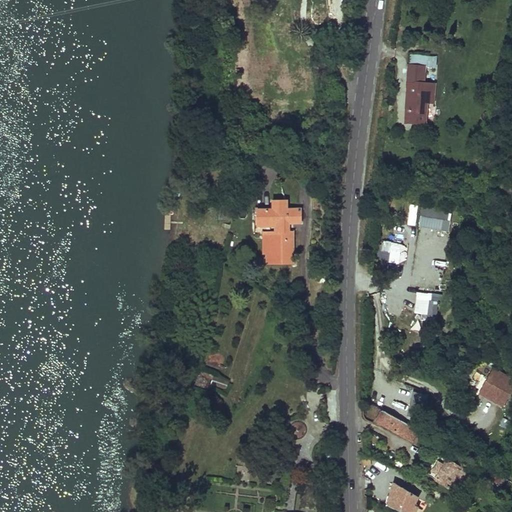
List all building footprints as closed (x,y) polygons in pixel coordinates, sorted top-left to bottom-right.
[(408,56),(407,82),(425,83),(425,81),(426,66),(436,66),(437,57),(408,56)] [(407,82),(405,123),(426,124),(426,113),(423,113),(424,103),(435,103),(436,84),(425,83),(407,82)] [(395,169),(395,174),(407,174),(408,172),(415,172),(416,167),(408,166),(408,163),(400,163),(400,169),(395,169)] [(246,205),(248,230),(260,229),(263,228),(265,247),(269,247),(270,255),(282,253),(282,250),(292,249),(292,239),(288,239),(286,224),(282,224),(282,221),(281,214),(296,212),(295,200),(281,201),(280,193),(267,194),(268,203),(246,205)] [(410,203),(407,224),(415,225),(419,204),(410,203)] [(419,227),(450,229),(451,209),(420,207),(419,227)] [(282,221),(282,224),(286,224),(288,239),(292,239),(290,221),(282,221)] [(400,262),(401,241),(381,240),(380,261),(400,262)] [(416,290),(414,314),(434,315),(435,292),(416,290)] [(511,378),(493,367),(479,391),(501,405),(511,385),(511,378)] [(215,374),(210,383),(225,390),(229,381),(215,374)] [(207,387),(209,377),(200,376),(198,386),(207,387)] [(420,418),(426,392),(412,389),(406,414),(420,418)] [(382,409),(377,420),(413,440),(419,429),(382,409)] [(437,454),(427,474),(435,478),(445,458),(437,454)] [(470,471),(445,458),(435,478),(450,486),(456,475),(458,476),(465,480),(468,479),(470,474),(470,471)] [(248,481),(262,482),(262,465),(249,465),(248,481)] [(505,477),(493,470),(490,476),(502,483),(505,477)] [(456,475),(450,486),(452,487),(458,476),(456,475)] [(502,483),(490,476),(488,479),(500,485),(502,483)] [(390,493),(386,504),(404,511),(414,511),(417,506),(414,504),(417,496),(396,484),(392,494),(390,493)]
